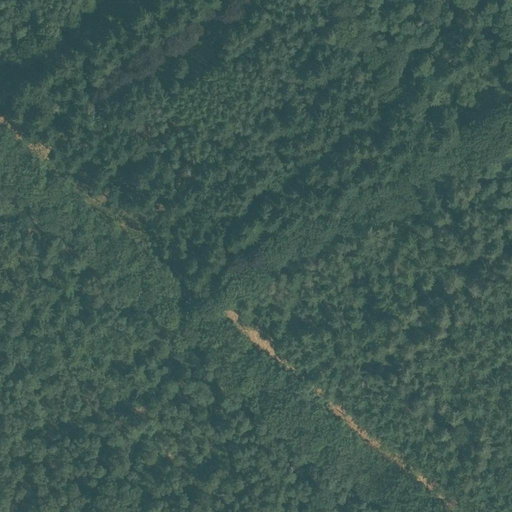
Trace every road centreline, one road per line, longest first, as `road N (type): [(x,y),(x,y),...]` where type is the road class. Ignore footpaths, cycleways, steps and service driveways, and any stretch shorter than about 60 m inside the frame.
road 1 (unknown): [(0,119),(446,511)]
road 2 (track): [(511,119),(171,297)]
road 3 (track): [(171,297),(420,511)]
road 4 (track): [(0,151),(171,297)]
road 5 (track): [(171,297),(116,511)]
road 6 (track): [(0,66),(101,0)]
